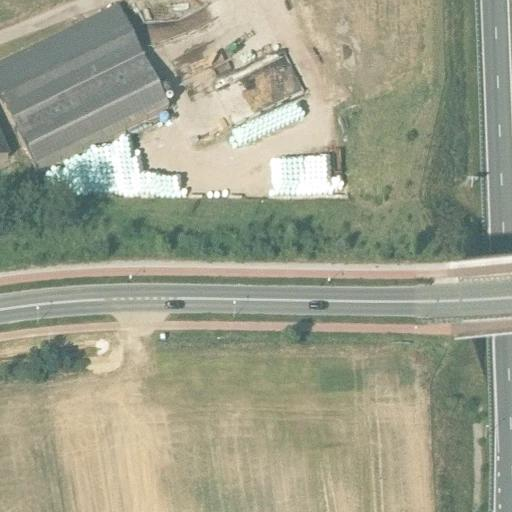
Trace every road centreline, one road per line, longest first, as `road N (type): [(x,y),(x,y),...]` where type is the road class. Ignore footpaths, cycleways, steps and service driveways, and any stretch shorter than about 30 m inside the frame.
road 1 (tertiary): [(0,311),(101,301),(511,295)]
road 2 (trunk): [(495,0),(511,477)]
